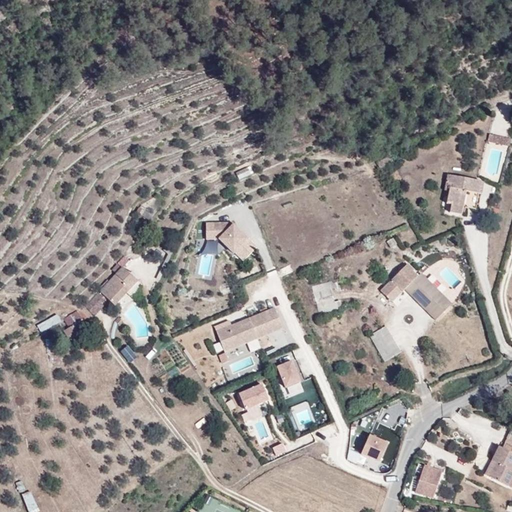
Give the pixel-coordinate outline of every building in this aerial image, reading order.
[(489,135),(487,142),(509,147),(511,140),(489,135)] [(390,157),(377,162),(379,168),(393,162),(390,157)] [(238,182),(254,175),(250,166),(235,173),(238,182)] [(476,209),(481,182),(447,175),(445,184),(452,185),(451,188),(450,188),(449,192),(447,204),(452,205),(450,213),(462,215),(463,207),(476,209)] [(254,246),(238,231),(237,232),(233,229),(233,224),(206,224),(206,236),(216,236),(216,240),(219,240),(233,253),(237,250),(243,256),(254,246)] [(212,278),(215,257),(200,254),(196,276),(212,278)] [(118,263),(122,268),(129,261),(125,256),(118,263)] [(116,275),(122,268),(118,263),(111,271),(116,275)] [(435,320),(451,304),(421,274),(418,277),(406,265),(381,291),(392,302),(404,289),(435,320)] [(450,288),(459,283),(450,266),(440,271),(450,288)] [(115,276),(100,292),(107,298),(115,306),(137,282),(122,268),(116,275),(115,276)] [(334,302),(331,289),(336,288),(336,287),(332,282),(313,286),(320,314),(342,308),(340,301),(334,302)] [(101,304),(107,298),(100,292),(85,307),(95,316),(104,306),(101,304)] [(225,352),(219,355),(223,363),(229,361),(225,352),(246,344),(257,339),(283,329),(274,308),(249,319),(251,322),(242,326),(240,322),(216,332),(225,352)] [(77,311),(64,320),(69,328),(71,327),(76,335),(85,329),(79,321),(82,319),(77,311)] [(57,315),(37,326),(42,333),(61,322),(57,315)] [(123,322),(118,317),(114,321),(119,326),(123,322)] [(401,352),(386,326),(369,336),(385,362),(401,352)] [(257,339),(246,344),(250,353),(261,349),(257,339)] [(127,347),(121,352),(130,363),(136,358),(127,347)] [(300,382),(292,362),(277,368),(286,388),(300,382)] [(269,401),(262,385),(239,395),(246,410),(269,401)] [(380,461),(388,443),(370,435),(362,454),(380,461)] [(282,442),(272,447),(276,456),(287,451),(282,442)] [(502,448),(499,447),(492,460),(496,463),(489,477),(509,487),(511,481),(511,447),(505,443),(502,448)] [(485,474),(489,477),(496,463),(492,460),(485,474)] [(442,472),(424,466),(415,492),(433,498),(442,472)] [(31,490),(22,493),(29,511),(34,511),(39,510),(31,490)]
